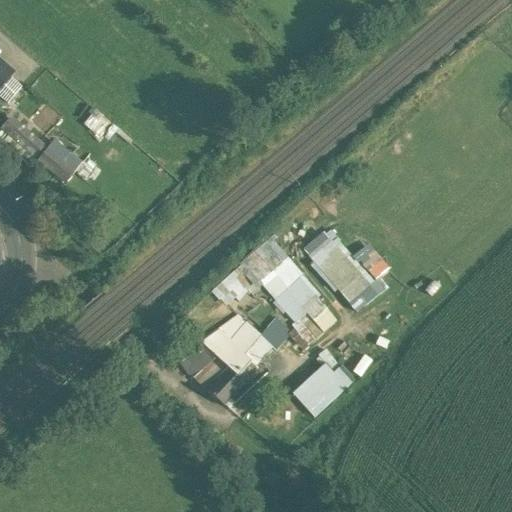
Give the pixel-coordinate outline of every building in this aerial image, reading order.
[(0,65),(0,85),(10,73),(0,65)] [(20,88),(9,77),(0,86),(0,97),(6,103),(20,88)] [(11,117),(0,128),(61,187),(76,171),(67,162),(72,157),(52,138),(43,148),(11,117)] [(331,234),(316,248),(323,255),(315,261),(353,303),(394,267),(384,256),(365,273),(331,234)] [(282,313),(261,333),(276,350),(312,316),(328,332),(342,320),(323,300),(328,295),(272,236),(216,290),(232,307),(260,280),(280,301),(275,306),(282,313)] [(206,336),(208,343),(210,346),(220,334),(229,342),(245,324),(259,336),(243,355),(256,367),(276,350),(261,333),(242,315),(206,336)] [(231,344),(219,357),(229,367),(208,389),(222,403),(256,367),(243,355),(259,336),(245,324),(229,342),(231,344)] [(208,343),(181,361),(192,375),(201,368),(201,369),(216,354),(219,357),(231,344),(229,342),(220,334),(210,346),(208,343)] [(201,368),(192,375),(208,389),(229,367),(219,357),(216,354),(201,369),(201,368)] [(335,372),(325,362),(294,391),(317,416),(355,382),(341,367),(335,372)] [(231,441),(219,450),(237,472),(248,462),(231,441)]
